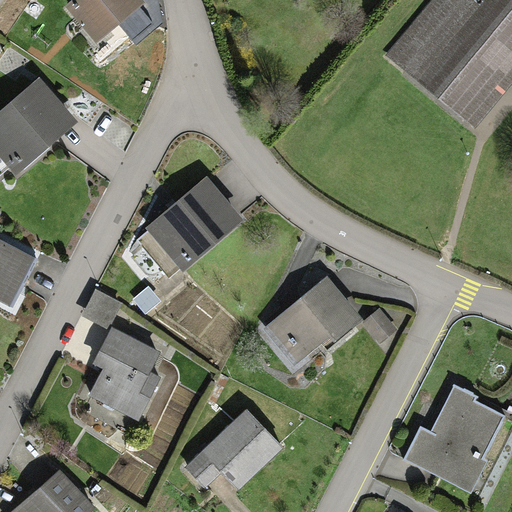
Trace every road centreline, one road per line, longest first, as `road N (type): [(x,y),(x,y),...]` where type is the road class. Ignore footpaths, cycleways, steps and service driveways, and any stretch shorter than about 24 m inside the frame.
road 1 (residential): [(206,85),(175,110),(0,440)]
road 2 (residential): [(206,85),(265,180),(339,240),(441,286)]
road 3 (residential): [(441,286),(330,511)]
